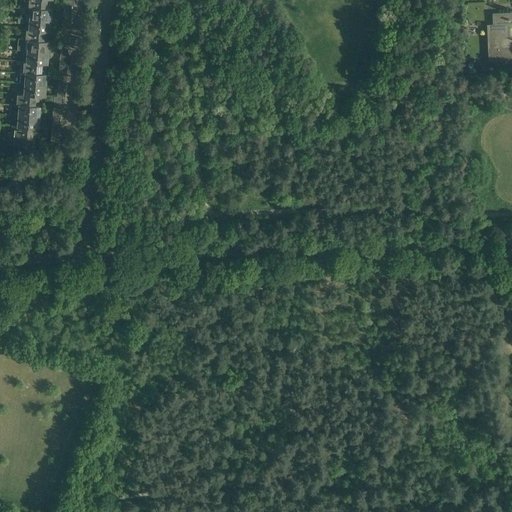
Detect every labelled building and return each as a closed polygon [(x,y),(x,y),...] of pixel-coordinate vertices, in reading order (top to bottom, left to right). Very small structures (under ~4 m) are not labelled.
[(25,0),(25,7),(51,9),(52,8),(48,8),(49,4),(50,4),(50,0),(25,0)] [(51,20),(51,9),(25,7),(30,8),(30,15),(26,14),(26,18),(51,20)] [(494,25),(488,25),(490,59),(511,58),(511,12),(493,14),(494,25)] [(24,28),(50,31),(51,20),(26,18),(25,21),(29,21),(29,28),(24,28)] [(24,28),(23,39),(49,41),(44,40),(45,31),(50,31),(24,28)] [(48,47),(49,41),(23,39),(23,40),(28,40),(27,47),(23,47),(23,50),(48,52),(50,52),(50,47),(48,47)] [(47,63),(48,52),(23,50),(23,54),(27,54),(26,61),(21,61),(47,63)] [(21,61),(20,72),(46,74),(46,73),(43,73),(44,69),(45,69),(46,63),(47,63),(21,61)] [(46,84),(46,74),(20,72),(25,73),(25,80),(21,79),(21,83),(46,84)] [(15,93),(45,95),(46,84),(21,83),(20,86),(24,86),(24,93),(15,92),(15,93)] [(45,95),(15,93),(14,104),(40,106),(40,105),(35,105),(35,101),(38,101),(39,95),(45,96),(45,95)] [(14,115),(39,116),(40,106),(14,104),(19,105),(18,112),(14,111),(14,115)] [(38,127),(39,116),(14,115),(14,118),(18,118),(17,125),(12,125),(38,127)] [(38,127),(12,125),(12,133),(8,132),(7,145),(35,147),(35,137),(32,137),(33,127),(38,128),(38,127)]
